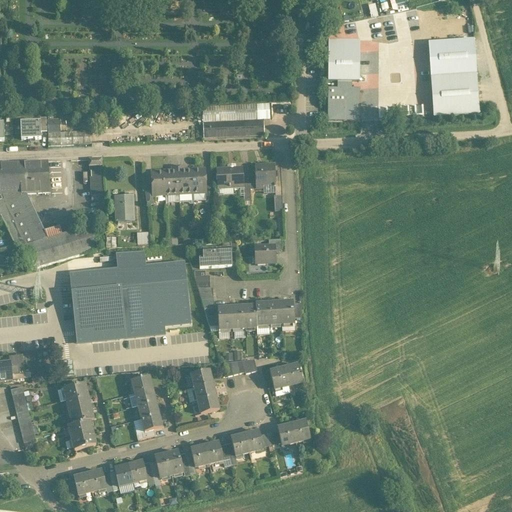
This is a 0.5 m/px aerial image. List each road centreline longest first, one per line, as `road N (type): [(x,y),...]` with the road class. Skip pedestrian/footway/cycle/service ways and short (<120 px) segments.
road 1 (residential): [(288,144),(0,156)]
road 2 (residential): [(508,133),(288,144)]
road 3 (residential): [(288,144),(293,286),(227,288)]
road 4 (unclassified): [(474,0),(508,133)]
